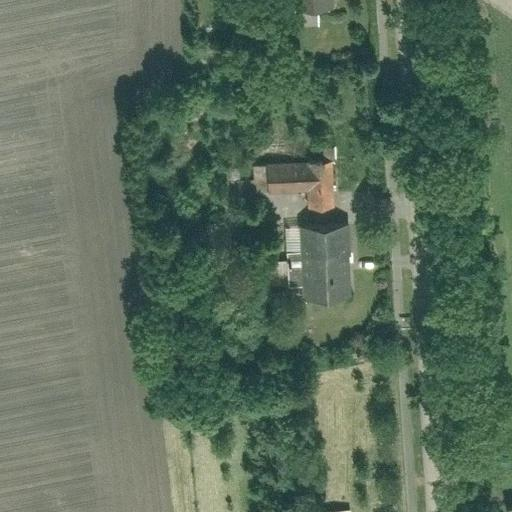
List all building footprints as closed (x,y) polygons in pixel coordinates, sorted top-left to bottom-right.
[(330,20),(329,0),(322,0),(297,1),(298,21),(330,20)] [(338,155),(275,158),(277,187),(317,185),(318,205),(341,204),(338,155)] [(355,218),(309,221),(311,247),(313,281),(314,292),(360,289),(355,218)] [(313,281),(311,247),(291,248),(291,258),(293,277),(293,282),(313,281)] [(291,258),(264,260),(265,279),(293,277),(291,258)]
